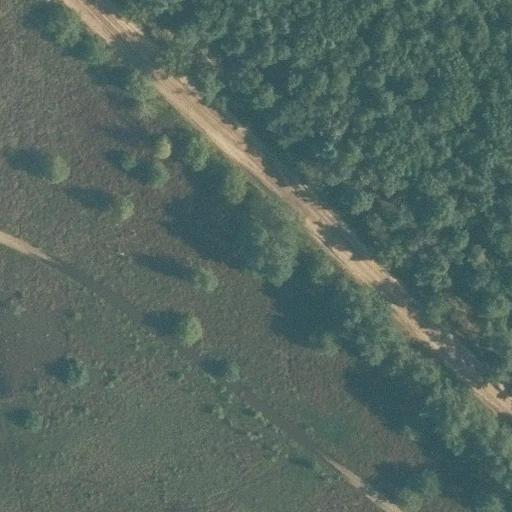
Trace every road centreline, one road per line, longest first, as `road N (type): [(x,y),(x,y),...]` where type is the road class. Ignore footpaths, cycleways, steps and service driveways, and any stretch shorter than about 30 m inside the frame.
road 1 (track): [(511,411),(81,0)]
road 2 (track): [(388,511),(83,282),(0,247)]
